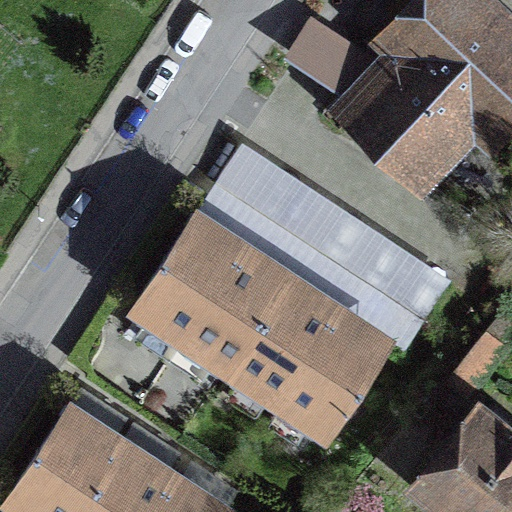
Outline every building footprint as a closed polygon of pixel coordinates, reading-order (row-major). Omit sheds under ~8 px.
[(511,31),(477,0),(428,0),(397,32),(415,48),(358,108),(435,177),(511,96),(511,31)] [(366,61),(308,23),(289,52),(347,90),(366,61)] [(240,143),(196,209),(245,242),(290,272),(338,304),(387,336),(405,348),(449,281),(240,143)] [(135,300),(184,333),(245,242),(196,209),(135,300)] [(184,333),(229,363),(290,272),(245,242),(184,333)] [(229,363),(277,395),(338,304),(290,272),(229,363)] [(338,304),(277,395),(327,427),(387,336),(338,304)] [(504,345),(485,331),(448,378),(467,393),(504,345)] [(9,493),(37,511),(71,511),(122,436),(70,401),(9,493)] [(511,511),(511,432),(481,406),(420,480),(457,511),(511,511)] [(71,511),(146,511),(174,470),(122,436),(71,511)] [(174,470),(146,511),(221,511),(227,505),(174,470)]
